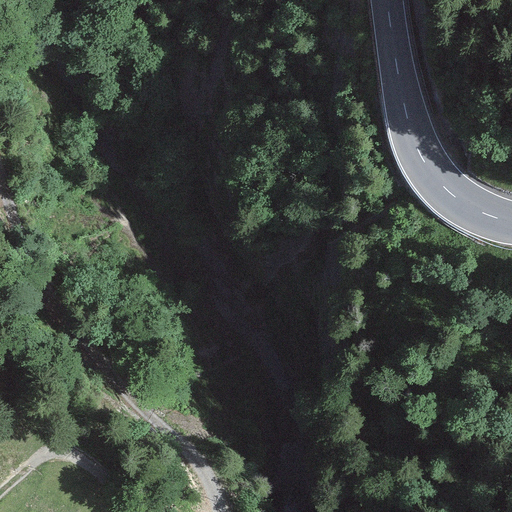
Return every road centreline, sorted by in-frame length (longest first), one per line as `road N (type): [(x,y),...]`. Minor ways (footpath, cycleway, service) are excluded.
road 1 (track): [(221,511),(200,462),(108,378),(29,258),(0,173)]
road 2 (secondary): [(387,0),(404,107),(425,164),(455,198),(511,222)]
road 3 (track): [(128,511),(104,478),(63,453),(38,458),(0,493)]
